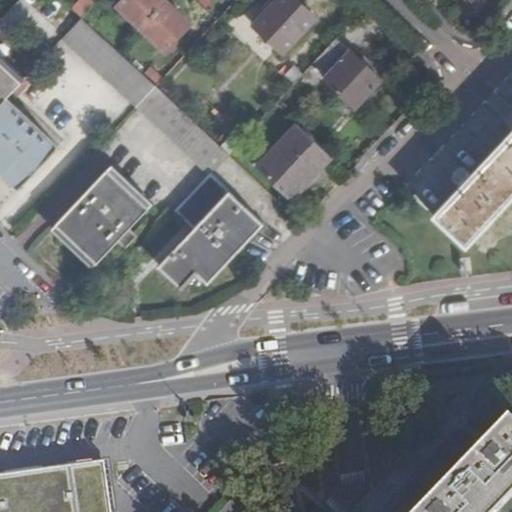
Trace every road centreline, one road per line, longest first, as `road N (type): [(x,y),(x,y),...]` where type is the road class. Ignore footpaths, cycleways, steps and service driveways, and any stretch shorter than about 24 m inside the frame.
road 1 (primary): [(340,337),(205,355),(120,387)]
road 2 (primary): [(120,387),(343,366)]
road 3 (primary): [(511,315),(340,337)]
road 4 (primary): [(343,366),(511,344)]
road 5 (residential): [(343,366),(358,493),(339,511)]
road 6 (primary): [(0,404),(120,387)]
